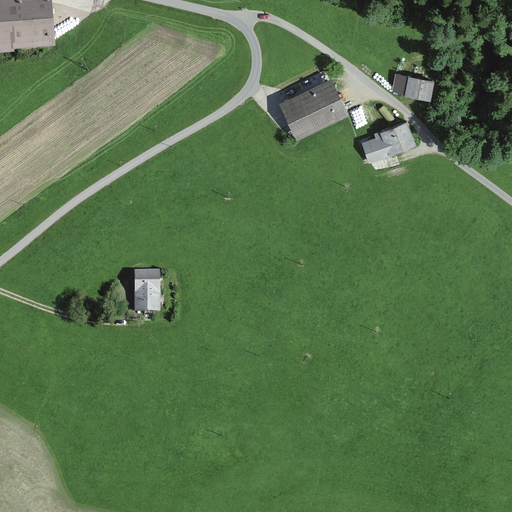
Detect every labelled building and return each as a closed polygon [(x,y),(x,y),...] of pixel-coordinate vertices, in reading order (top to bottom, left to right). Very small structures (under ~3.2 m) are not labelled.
[(10,46),(51,43),(48,3),(16,6),(16,12),(0,13),(0,50),(10,49),(10,46)] [(405,94),(427,98),(431,80),(408,76),(405,94)] [(296,134),(343,111),(329,82),(282,104),(296,134)] [(381,152),(413,141),(405,121),(380,130),(380,131),(374,133),(376,138),(381,152)] [(383,155),(381,152),(376,138),(362,143),(369,161),(383,155)] [(135,293),(156,293),(156,274),(135,274),(135,293)] [(135,311),(156,311),(156,293),(135,293),(135,311)]
